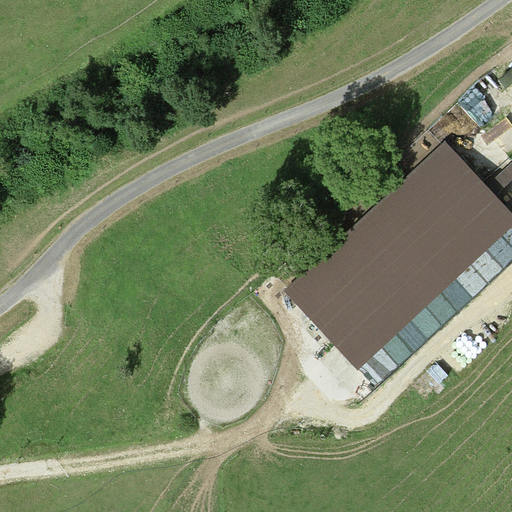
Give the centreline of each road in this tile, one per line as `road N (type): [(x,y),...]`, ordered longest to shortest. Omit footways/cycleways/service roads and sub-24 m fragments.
road 1 (track): [(51,261),(50,316),(91,466),(367,411),(511,277)]
road 2 (track): [(0,306),(104,209),(149,180),(337,98),(502,0)]
